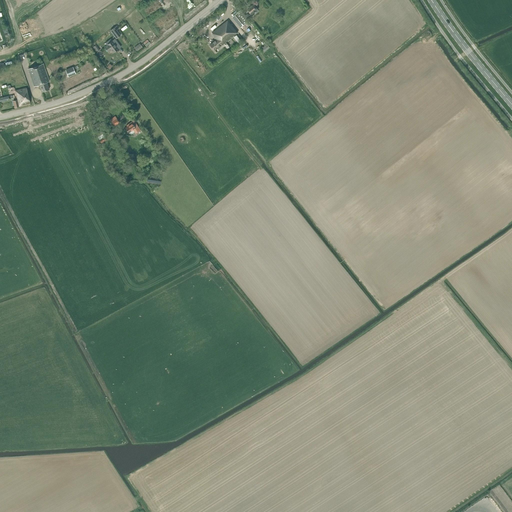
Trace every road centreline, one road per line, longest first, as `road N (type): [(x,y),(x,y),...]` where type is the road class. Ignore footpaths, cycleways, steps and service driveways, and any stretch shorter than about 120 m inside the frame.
road 1 (unclassified): [(0,117),(115,77),(219,0)]
road 2 (track): [(511,229),(443,280),(511,365)]
road 3 (secondary): [(511,104),(433,0)]
